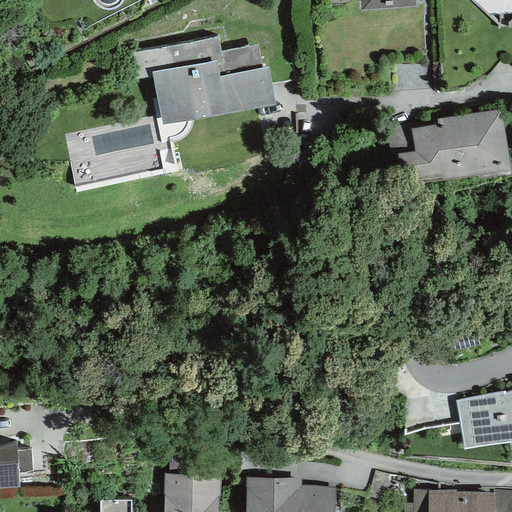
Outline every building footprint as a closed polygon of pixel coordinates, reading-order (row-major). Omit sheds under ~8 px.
[(90,0),(92,3),(95,6),(99,8),(103,10),(108,10),(112,9),(116,8),(120,5),(123,2),(123,0),(90,0)] [(416,0),(360,0),(362,11),(417,7),(416,0)] [(511,0),(469,0),(498,24),(508,25),(511,20),(511,0)] [(130,54),(134,79),(153,76),(162,125),(274,104),(268,67),(261,69),(256,46),(220,52),(217,38),(130,54)] [(411,129),(414,152),(397,155),(401,186),(510,171),(501,110),(436,119),(437,125),(411,129)] [(112,148),(154,146),(153,127),(111,129),(112,148)] [(511,391),(503,395),(503,393),(457,401),(464,449),(511,441),(511,391)] [(0,488),(19,487),(18,473),(32,472),(30,451),(16,452),(16,444),(0,448),(0,488)] [(164,474),(163,511),(217,511),(219,475),(164,474)] [(334,511),(335,488),(301,486),(301,478),(245,478),(244,511),(334,511)] [(511,511),(511,489),(492,490),(492,493),(456,493),(456,490),(428,490),(427,511),(511,511)] [(427,511),(428,490),(413,490),(413,503),(412,511),(427,511)] [(130,511),(131,500),(99,500),(99,511),(130,511)] [(402,511),(412,511),(413,503),(403,503),(402,511)]
